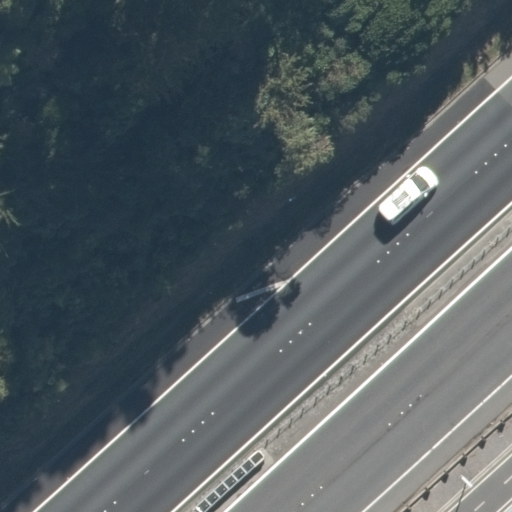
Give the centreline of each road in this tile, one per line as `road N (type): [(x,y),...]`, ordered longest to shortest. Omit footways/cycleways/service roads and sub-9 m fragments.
road 1 (trunk): [(108,511),(511,146)]
road 2 (trunk): [(511,324),(296,511)]
